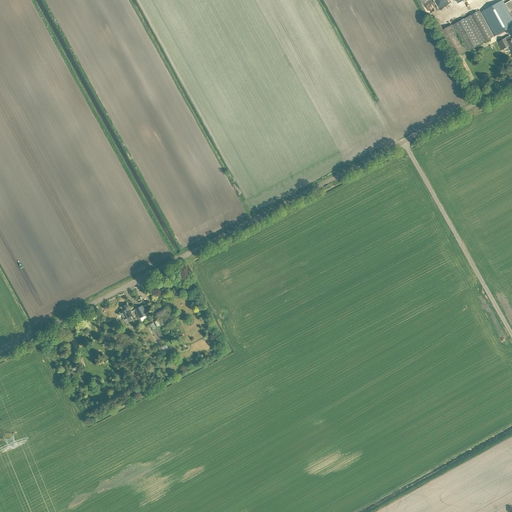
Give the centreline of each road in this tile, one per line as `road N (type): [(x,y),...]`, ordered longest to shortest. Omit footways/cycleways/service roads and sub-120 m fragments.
road 1 (unclassified): [(0,351),(402,141)]
road 2 (unclassified): [(511,335),(402,141)]
road 3 (unclassified): [(402,141),(511,84)]
